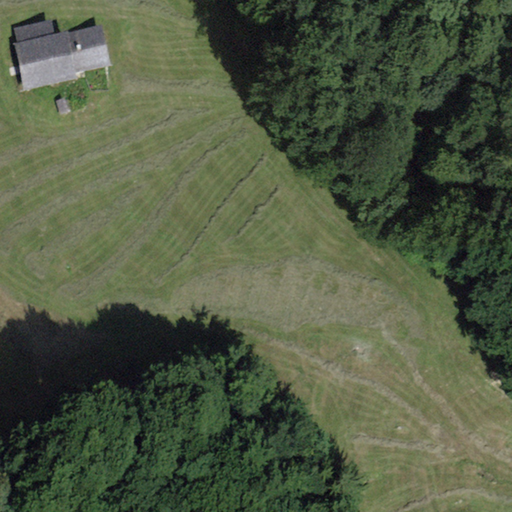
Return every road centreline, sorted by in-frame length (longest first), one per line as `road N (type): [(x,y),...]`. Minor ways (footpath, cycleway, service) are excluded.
road 1 (track): [(511,397),(401,301),(322,260),(304,242),(240,106),(147,76)]
road 2 (track): [(511,32),(410,79),(379,77),(281,20),(164,8),(128,21)]
